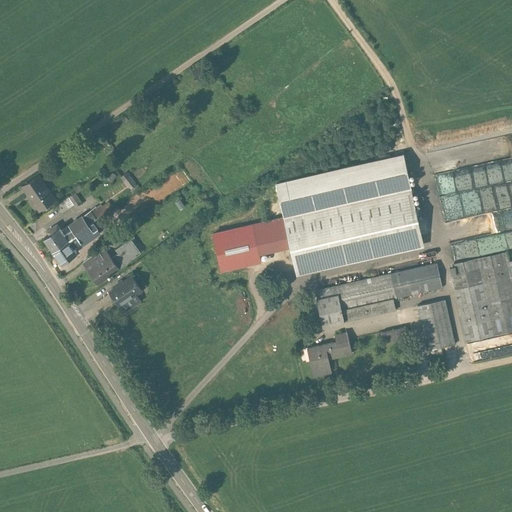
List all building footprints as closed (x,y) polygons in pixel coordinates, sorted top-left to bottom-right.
[(290,247),(295,269),(422,240),(403,154),(276,183),(283,217),(213,233),(221,269),(261,260),(259,253),(290,247)] [(120,175),(129,188),(136,183),(127,170),(120,175)] [(39,176),(23,187),(28,195),(30,193),(32,198),(29,200),(37,212),(55,200),(39,176)] [(120,181),(108,193),(112,197),(124,185),(120,181)] [(447,218),(506,209),(502,188),(447,197),(447,195),(444,196),(447,218)] [(74,191),(63,199),(68,207),(80,199),(74,191)] [(75,234),(100,217),(102,216),(96,207),(69,225),(72,230),(75,234)] [(106,224),(100,217),(75,234),(78,239),(81,243),(95,234),(94,233),(106,224)] [(53,250),(75,234),(72,230),(65,235),(59,227),(45,238),(53,250)] [(78,239),(75,234),(53,250),(62,263),(76,252),(71,244),(78,239)] [(103,256),(86,267),(89,270),(90,270),(99,283),(110,275),(111,277),(113,275),(112,274),(140,254),(130,239),(117,249),(120,253),(113,258),(107,249),(101,253),(103,256)] [(83,262),(86,267),(103,256),(101,253),(99,250),(83,262)] [(508,251),(455,262),(457,273),(452,274),(461,316),(457,316),(461,335),(465,334),(467,341),(511,330),(511,259),(510,260),(508,251)] [(396,309),(393,298),(442,287),(437,263),(316,290),(318,298),(317,298),(323,326),(396,309)] [(116,287),(110,291),(125,312),(141,301),(136,294),(143,289),(142,289),(146,286),(141,278),(136,281),(132,275),(124,281),(121,278),(113,284),(116,287)] [(455,343),(444,297),(417,303),(427,349),(455,343)] [(337,341),(348,339),(347,333),(336,335),(337,341)] [(337,341),(308,348),(314,375),(331,371),(328,358),(351,353),(348,339),(337,341)]
